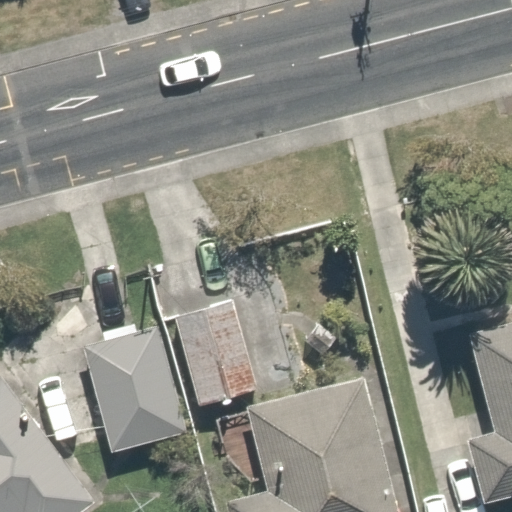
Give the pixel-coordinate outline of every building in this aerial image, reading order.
[(156,279),(186,399),(235,386),(255,381),(225,262),(156,279)] [(511,490),(511,313),(465,328),(491,420),(461,422),(485,496),(511,490)] [(158,323),(82,340),(116,447),(188,428),(158,323)] [(78,511),(95,500),(4,374),(0,376),(0,511),(78,511)] [(398,511),(363,375),(249,404),(269,485),(226,500),(229,511),(398,511)]
